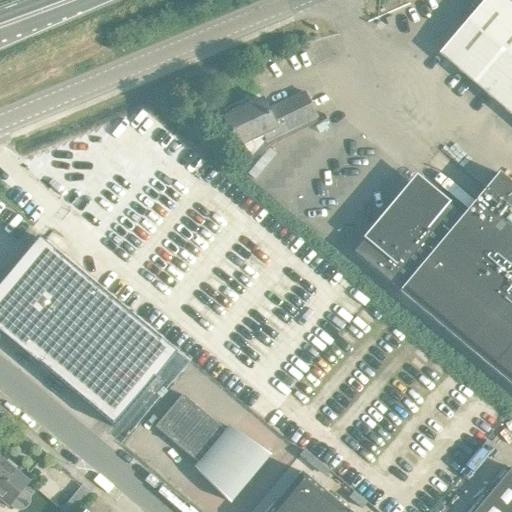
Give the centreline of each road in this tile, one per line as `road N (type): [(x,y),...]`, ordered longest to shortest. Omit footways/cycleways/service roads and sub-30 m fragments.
road 1 (tertiary): [(0,122),(297,0)]
road 2 (unclassified): [(164,511),(0,374)]
